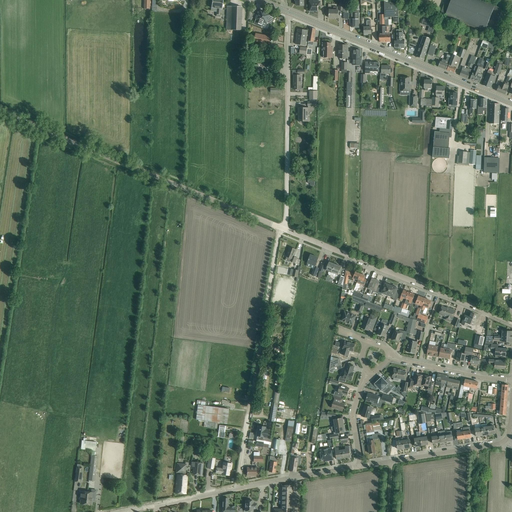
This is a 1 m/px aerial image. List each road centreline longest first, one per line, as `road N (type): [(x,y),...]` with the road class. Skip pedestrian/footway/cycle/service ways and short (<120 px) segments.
road 1 (unclassified): [(511,322),(0,110)]
road 2 (tertiary): [(511,100),(288,12)]
road 3 (track): [(248,413),(280,227)]
road 4 (unclassified): [(360,466),(506,440)]
road 5 (unclassified): [(236,488),(360,466)]
road 6 (residential): [(391,356),(511,380)]
